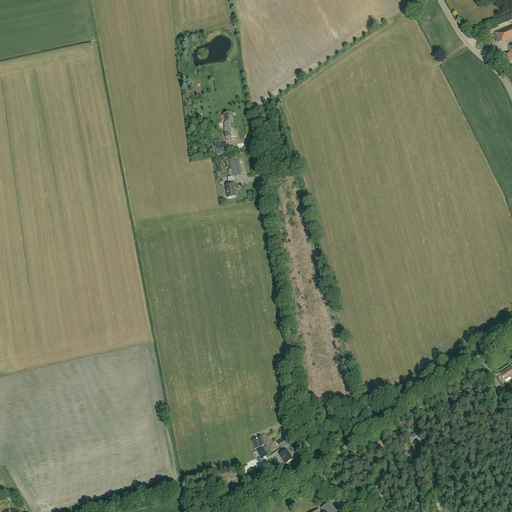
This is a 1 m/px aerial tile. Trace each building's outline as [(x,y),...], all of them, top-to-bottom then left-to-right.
[(511,20),(511,12),(495,20),(498,26),(511,20)] [(511,37),(511,25),(495,32),(499,43),(501,42),(511,37)] [(223,115),(221,116),(222,122),(224,121),(226,132),(224,132),(226,140),(237,139),(236,133),(234,129),(231,113),(223,115)] [(243,139),(243,142),(241,143),(241,145),(236,146),(236,149),(249,147),(248,138),(243,139)] [(248,149),(242,150),(244,172),(251,171),(248,149)] [(238,158),(229,161),(233,176),(242,174),(238,158)] [(229,185),(225,186),(227,198),(236,197),(235,192),(234,189),(235,189),(234,184),(235,184),(234,181),(228,182),(229,185)] [(511,375),(511,367),(511,366),(500,374),(504,381),(511,375)] [(421,431),(408,436),(410,443),(423,438),(421,431)] [(263,436),(256,438),(252,440),(255,448),(259,447),(265,445),(263,436)] [(284,438),(277,443),(281,448),(288,444),(284,438)] [(259,450),(262,458),(267,456),(263,448),(259,450)] [(287,449),(279,455),(285,464),(293,459),(287,449)] [(251,479),(260,475),(258,471),(249,475),(251,479)] [(336,511),(330,502),(321,508),(323,511),(336,511)]
